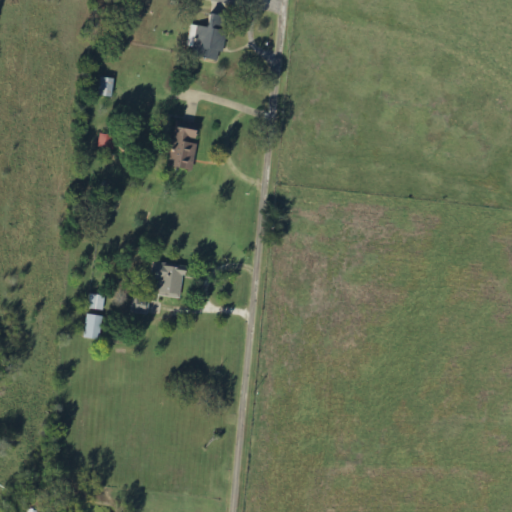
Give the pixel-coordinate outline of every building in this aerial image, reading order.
[(229,17),(211,14),(209,28),(193,25),(189,47),(197,49),(196,57),(222,62),(229,17)] [(116,80),(103,78),(100,96),(113,99),(116,80)] [(169,167),(192,172),(201,133),(178,127),(175,140),(169,138),(165,154),(172,155),(169,167)] [(99,147),(115,151),(118,137),(101,134),(99,147)] [(152,279),(159,280),(157,293),(182,297),(186,268),(154,263),(152,279)] [(106,295),(90,295),(89,309),(105,310),(106,295)] [(148,315),(151,298),(134,295),(132,312),(148,315)] [(85,339),(101,340),(104,316),(87,314),(85,339)]
